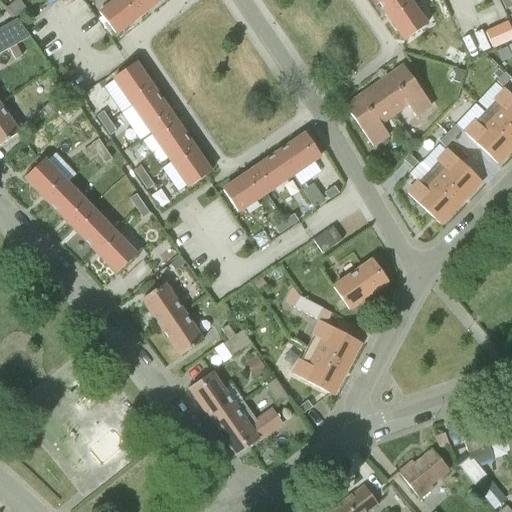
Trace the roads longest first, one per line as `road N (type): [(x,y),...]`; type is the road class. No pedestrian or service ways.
road 1 (residential): [(236,511),(141,369),(0,206)]
road 2 (residential): [(423,278),(247,0)]
road 3 (residential): [(361,434),(358,400),(423,278)]
road 4 (residential): [(361,434),(511,380)]
road 5 (residential): [(240,511),(361,434)]
road 6 (residential): [(423,278),(511,184)]
